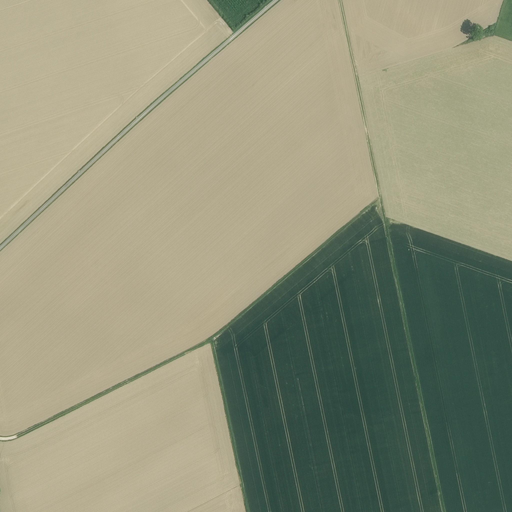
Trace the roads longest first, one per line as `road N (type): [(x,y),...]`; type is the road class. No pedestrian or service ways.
road 1 (track): [(444,511),(340,0)]
road 2 (track): [(380,197),(211,339),(0,438)]
road 3 (unclassified): [(0,248),(277,0)]
road 4 (track): [(211,339),(246,511)]
